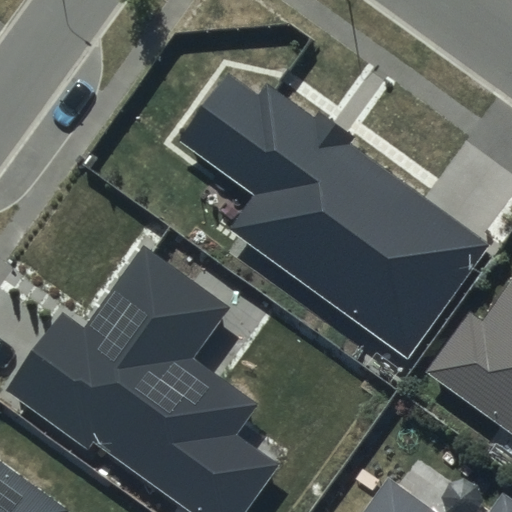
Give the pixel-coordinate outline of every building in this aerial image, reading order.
[(356,137),(319,110),(314,117),(267,84),(258,97),(227,74),(180,140),(256,195),(231,229),(408,356),(489,244),(350,144),(356,137)] [(232,307),(144,244),(84,328),(62,313),(6,392),(87,449),(92,442),(191,511),(244,511),(278,465),(236,435),(259,403),(196,358),(232,307)] [(511,282),(480,326),(470,318),(431,371),(511,429),(511,282)] [(66,511),(69,510),(0,461),(0,511),(66,511)] [(511,511),(511,500),(502,493),(488,511),(439,511),(389,476),(362,511),(511,511)]
